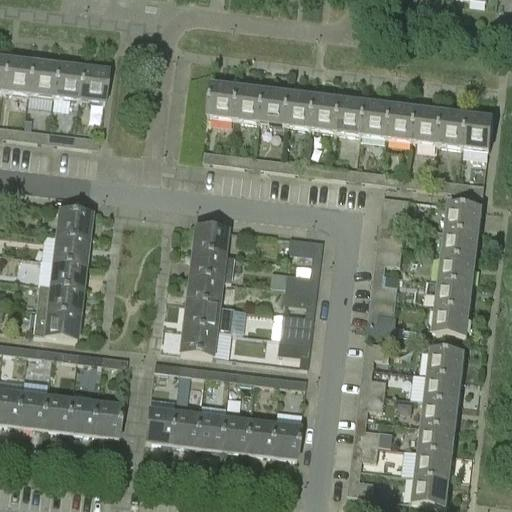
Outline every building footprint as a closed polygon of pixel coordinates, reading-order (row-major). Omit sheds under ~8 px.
[(26,101),(30,66),(5,63),(1,98),(26,101)] [(51,104),(55,69),(30,66),(26,101),(51,104)] [(77,107),(81,73),(55,69),(51,104),(77,107)] [(77,107),(103,110),(107,76),(81,73),(77,107)] [(233,126),(237,91),(211,88),(206,122),(233,126)] [(258,129),(263,94),(237,91),(233,126),(258,129)] [(284,132),(288,97),(263,94),(258,129),(284,132)] [(309,135),(313,100),(288,97),(284,132),(309,135)] [(335,138),(339,104),(313,100),(309,135),(335,138)] [(360,141),(364,107),(339,104),(335,138),(360,141)] [(386,144),(390,110),(364,107),(360,141),(386,144)] [(411,147),(415,113),(390,110),(386,144),(411,147)] [(436,150),(441,116),(415,113),(411,147),(436,150)] [(462,154),(466,119),(441,116),(436,150),(462,154)] [(488,157),(493,122),(466,119),(462,154),(488,157)] [(6,133),(5,144),(21,146),(22,135),(6,133)] [(22,135),(21,146),(37,148),(38,137),(22,135)] [(57,139),(56,150),(72,152),(73,141),(57,139)] [(73,141),(72,152),(88,154),(89,143),(73,141)] [(213,158),(212,169),(228,171),(229,160),(213,158)] [(229,160),(228,171),(244,173),(245,162),(229,160)] [(265,164),(263,175),(278,177),(280,166),(265,164)] [(280,166),(278,177),(294,179),(296,168),(280,166)] [(315,171),(314,181),(329,183),(331,173),(315,171)] [(331,173),(329,183),(345,185),(346,174),(331,173)] [(380,189),(381,179),(366,177),(364,187),(380,189)] [(380,189),(384,190),(396,191),(397,181),(381,179),(380,189)] [(417,183),(415,194),(431,196),(432,185),(417,183)] [(432,185),(431,196),(447,197),(448,187),(432,185)] [(484,191),(468,189),(466,200),(482,202),(484,191)] [(408,206),(382,202),(380,218),(406,221),(408,206)] [(445,236),(479,240),(482,214),(448,210),(445,236)] [(57,242),(89,246),(92,221),(60,217),(57,242)] [(192,259),(224,263),(228,237),(195,233),(192,259)] [(476,265),(479,240),(445,236),(442,261),(476,265)] [(376,254),(401,257),(403,242),(378,238),(376,254)] [(54,268),(86,271),(89,246),(57,242),(54,268)] [(320,264),(321,249),(322,248),(290,245),(288,260),(320,264)] [(376,254),(374,269),(400,272),(401,257),(376,254)] [(233,264),(224,263),(192,259),(189,284),(221,288),(230,289),(233,264)] [(473,291),(476,265),(442,261),(439,286),(473,291)] [(50,293),(83,297),(86,271),(54,268),(50,293)] [(284,294),(316,298),(317,283),(286,280),(284,294)] [(186,309),(219,313),(221,288),(189,284),(186,309)] [(470,316),(473,291),(439,286),(436,312),(470,316)] [(370,304),(395,308),(397,293),(372,289),(370,304)] [(36,317),(79,322),(83,297),(50,293),(39,291),(36,317)] [(282,310),(314,314),(316,298),(284,294),(282,310)] [(370,304),(368,320),(393,323),(395,308),(370,304)] [(186,309),(183,334),(230,340),(233,316),(233,315),(219,313),(186,309)] [(467,342),(470,316),(436,312),(432,338),(467,342)] [(33,342),(76,347),(79,322),(36,317),(33,342)] [(310,349),(311,334),(280,330),(278,345),(310,349)] [(183,334),(180,360),(212,363),(213,363),(228,364),(230,340),(183,334)] [(308,365),(310,349),(278,345),(276,361),(308,365)] [(390,351),(365,348),(363,364),(388,366),(390,351)] [(26,362),(27,353),(12,352),(11,360),(26,362)] [(41,364),(42,355),(27,353),(26,362),(41,364)] [(427,381),(461,385),(464,358),(430,354),(427,381)] [(62,358),(61,367),(76,368),(77,359),(62,358)] [(77,359),(76,368),(91,370),(92,361),(77,359)] [(127,365),(112,364),(111,373),(126,375),(127,365)] [(153,378),(168,380),(169,371),(154,369),(153,378)] [(189,374),(188,382),(203,384),(204,376),(189,374)] [(204,376),(203,384),(218,386),(220,377),(204,376)] [(239,380),(238,388),(253,390),(254,382),(239,380)] [(424,406),(458,411),(461,385),(427,381),(424,406)] [(254,382),(253,390),(268,392),(270,383),(254,382)] [(359,399),(384,402),(386,388),(360,385),(359,399)] [(305,388),(290,386),(289,395),(304,397),(305,388)] [(0,430),(17,432),(21,401),(0,397),(0,430)] [(359,399),(357,414),(382,417),(384,402),(359,399)] [(46,404),(21,401),(17,432),(42,435),(46,404)] [(67,439),(71,407),(46,404),(42,435),(67,439)] [(150,416),(146,448),(171,451),(175,419),(174,419),(175,408),(151,405),(150,416)] [(421,432),(455,436),(458,411),(424,406),(421,432)] [(96,410),(71,407),(67,439),(93,442),(96,410)] [(122,413),(121,413),(96,410),(93,442),(118,445),(122,413)] [(200,422),(196,454),(221,457),(225,425),(224,425),(225,415),(225,413),(202,410),(200,422)] [(200,422),(175,419),(171,451),(196,454),(200,422)] [(250,428),(225,425),(221,457),(246,460),(250,428)] [(271,463),(275,431),(250,428),(246,460),(271,463)] [(301,434),(275,431),(271,463),(297,466),(301,434)] [(418,458),(452,462),(455,436),(421,432),(418,458)] [(353,450),(378,453),(380,438),(354,435),(353,450)] [(353,450),(351,465),(376,468),(378,453),(353,450)] [(404,456),(401,481),(415,483),(449,487),(452,462),(418,458),(404,456)] [(412,510),(425,511),(431,511),(446,511),(449,487),(415,483),(412,510)] [(347,502),(372,504),(373,489),(348,486),(347,502)]
